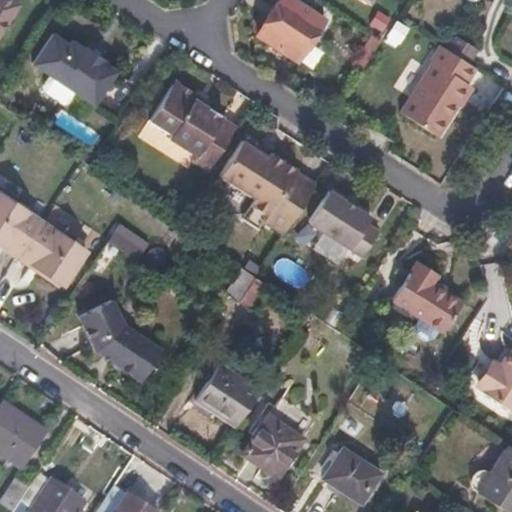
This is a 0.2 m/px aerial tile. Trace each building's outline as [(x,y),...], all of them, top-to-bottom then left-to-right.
[(0,0),(0,30),(19,3),(14,0),(0,0)] [(296,0),(281,23),(276,20),(265,38),(304,64),(332,21),(298,0),(296,0)] [(296,0),(289,0),(276,20),(281,23),(296,0)] [(89,54),(76,45),(54,78),(55,79),(82,97),(99,109),(121,76),(107,66),(109,63),(91,50),(89,54)] [(434,61),(437,62),(404,114),(440,138),(473,86),(470,84),(479,69),(444,46),(434,61)] [(55,79),(49,88),(51,96),(68,108),(75,107),(82,97),(55,79)] [(179,82),(155,119),(178,134),(175,139),(202,157),(198,163),(213,172),(241,128),(227,119),(229,117),(211,105),(201,98),(202,93),(183,81),(179,82)] [(202,93),(201,98),(211,105),(214,101),(202,93)] [(259,154),(244,145),(222,181),(257,203),(244,224),(261,234),(266,227),(299,176),(300,174),(272,156),(269,161),(259,154)] [(262,150),(259,154),(269,161),(272,156),(262,150)] [(317,188),(299,176),(266,227),(284,238),(317,188)] [(347,200),(332,190),(312,222),(365,257),(381,232),(369,224),(373,217),(357,206),(355,209),(346,202),(347,200)] [(0,192),(0,238),(5,242),(2,248),(16,257),(41,220),(0,192)] [(347,200),(346,202),(355,209),(357,206),(347,200)] [(84,259),(54,238),(32,271),(61,291),(84,259)] [(122,248),(109,240),(90,268),(103,276),(122,248)] [(438,270),(417,256),(393,294),(444,327),(462,299),(443,287),(432,279),(435,274),(438,270)] [(238,268),(225,289),(254,306),(266,286),(238,268)] [(435,274),(432,279),(443,287),(447,282),(435,274)] [(142,281),(132,297),(186,333),(197,317),(176,303),(185,291),(170,281),(162,293),(159,291),(161,287),(150,280),(147,284),(142,281)] [(123,318),(111,296),(77,315),(96,349),(146,379),(167,345),(123,318)] [(239,327),(225,317),(209,341),(224,351),(239,327)] [(495,370),(491,367),(482,382),(486,384),(485,386),(511,403),(511,346),(511,345),(500,361),(495,370)] [(500,361),(497,359),(491,367),(495,370),(500,361)] [(260,389),(219,363),(196,399),(236,426),(260,389)] [(271,415),(268,414),(242,452),(277,476),(315,418),(283,397),(271,415)] [(45,437),(0,406),(0,457),(21,472),(45,437)] [(382,473),(341,446),(321,477),(362,503),(382,473)] [(511,448),(510,447),(509,446),(481,488),(511,509),(511,448)] [(37,475),(29,486),(12,511),(78,511),(85,502),(52,480),(50,483),(37,475)] [(12,511),(29,486),(17,478),(0,502),(0,504),(10,511),(12,511)] [(108,497),(120,505),(115,511),(156,511),(142,502),(143,499),(133,493),(131,495),(116,485),(108,497)] [(511,511),(511,509),(481,488),(478,493),(507,511),(511,511)] [(115,511),(120,505),(108,497),(97,511),(115,511)]
